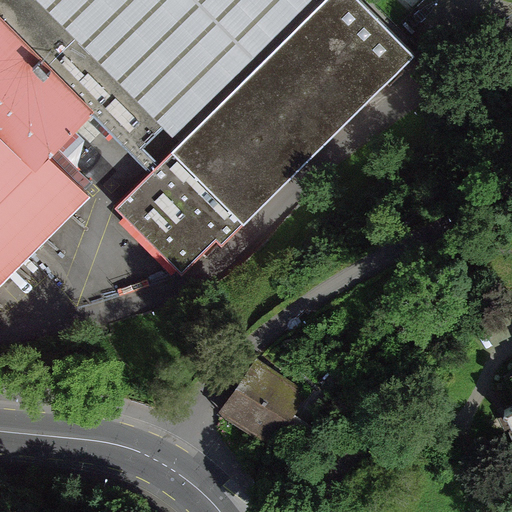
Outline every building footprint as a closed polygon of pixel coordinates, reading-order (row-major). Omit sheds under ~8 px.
[(13,0),(0,0),(0,276),(93,186),(50,142),(78,114),(140,174),(153,162),(138,147),(150,135),(13,0)] [(13,0),(150,135),(165,150),(314,0),(13,0)] [(358,0),(314,0),(165,150),(153,162),(140,174),(116,199),(183,265),(210,238),(217,244),(409,51),(358,0)] [(480,404),(511,468),(511,348),(504,352),(511,365),(490,375),(499,394),(480,404)] [(315,393),(260,354),(222,407),(277,446),(315,393)]
